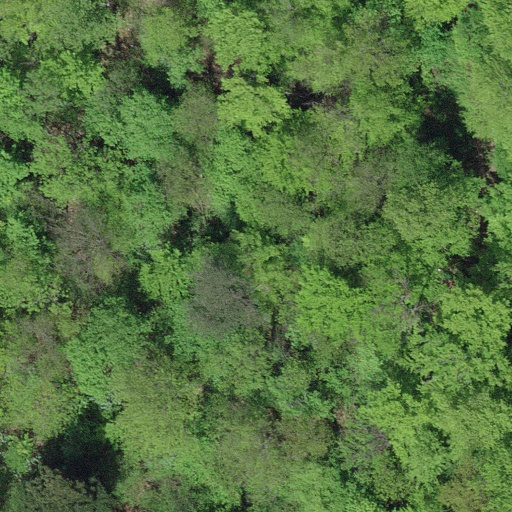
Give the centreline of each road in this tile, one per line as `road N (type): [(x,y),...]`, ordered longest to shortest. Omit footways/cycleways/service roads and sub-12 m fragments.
road 1 (track): [(511,310),(497,261),(473,0)]
road 2 (track): [(403,0),(497,261)]
